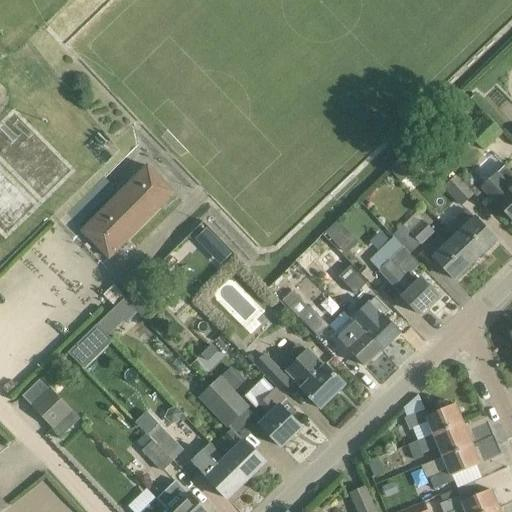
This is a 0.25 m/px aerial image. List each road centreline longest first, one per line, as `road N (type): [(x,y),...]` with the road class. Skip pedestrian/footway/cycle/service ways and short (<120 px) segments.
road 1 (unclassified): [(273,511),(467,322)]
road 2 (track): [(0,407),(98,511)]
